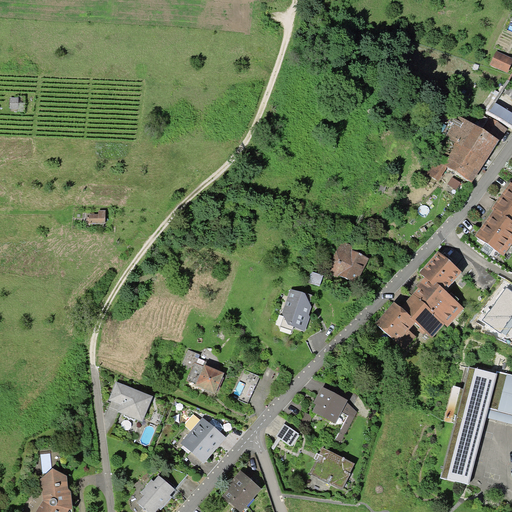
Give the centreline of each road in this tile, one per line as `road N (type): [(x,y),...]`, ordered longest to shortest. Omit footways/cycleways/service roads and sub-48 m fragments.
road 1 (track): [(92,366),(99,319),(119,283),(250,134),(295,0)]
road 2 (residential): [(252,432),(480,191),(511,144)]
road 3 (residential): [(109,511),(92,366)]
